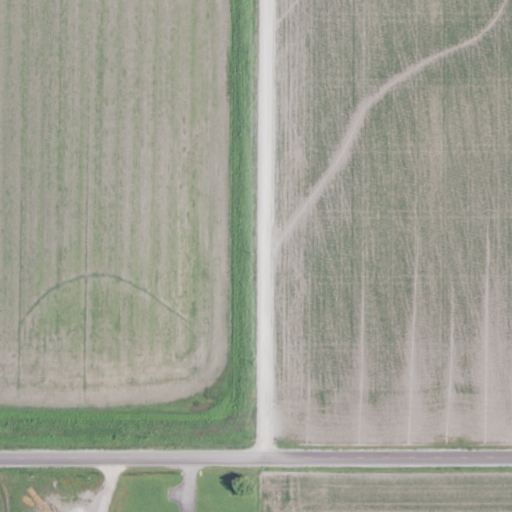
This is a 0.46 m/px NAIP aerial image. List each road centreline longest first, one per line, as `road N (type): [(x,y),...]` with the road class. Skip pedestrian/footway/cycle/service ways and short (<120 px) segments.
road 1 (secondary): [(0,457),(511,456)]
road 2 (residential): [(263,457),(264,0)]
